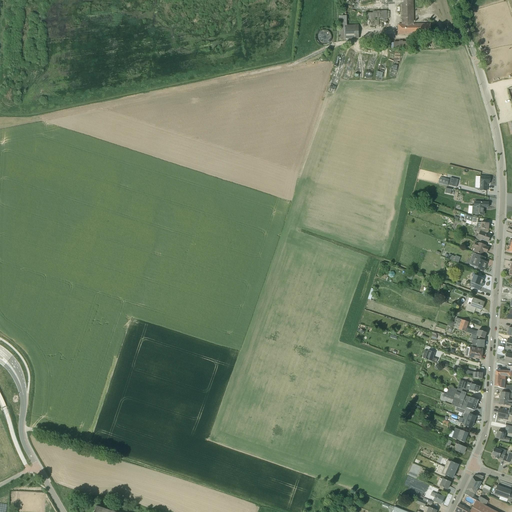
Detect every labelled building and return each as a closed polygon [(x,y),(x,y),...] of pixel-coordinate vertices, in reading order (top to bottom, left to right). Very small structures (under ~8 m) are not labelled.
[(414,24),(413,0),(402,0),(402,24),(399,25),(399,34),(422,34),(422,33),(430,33),(430,24),(423,24),(414,24)] [(360,38),(359,25),(346,25),(346,35),(351,35),(351,38),(360,38)] [(487,191),(487,185),(487,184),(489,184),(490,177),(481,177),(480,177),(477,177),(477,182),(480,183),(480,191),(487,191)] [(449,186),(457,188),(458,180),(451,178),(449,186)] [(488,208),(488,203),(474,202),(474,207),(472,207),(472,215),(484,215),(484,209),(483,209),(483,207),(488,208)] [(488,230),(489,224),(478,223),(478,218),(473,218),(466,215),(464,220),(472,222),(471,225),(475,226),(481,228),(481,230),(488,230)] [(488,242),(491,235),(488,234),(489,230),(488,230),(481,230),(481,228),(475,226),(474,229),(477,230),(476,232),(480,234),(478,239),(488,242)] [(486,246),(476,242),(474,248),(475,249),(474,252),(482,255),(483,252),(487,253),(489,248),(485,247),(486,246)] [(487,263),(484,261),(486,258),(476,254),(472,266),(478,268),(477,269),(484,271),(487,263)] [(482,287),(484,284),(482,283),(483,279),(479,277),(479,276),(476,274),(474,278),(473,278),(469,287),(478,290),(479,286),(482,287)] [(484,302),(474,298),(471,306),(468,305),(466,311),(473,313),(475,308),(481,310),(484,302)] [(467,328),(469,322),(463,320),(456,318),(454,323),(449,321),(447,326),(460,330),(473,334),(478,336),(484,339),(486,333),(478,330),(478,332),(467,328)] [(476,340),(478,336),(473,334),(471,339),(473,339),(472,345),(477,347),(484,348),(484,341),(478,340),(478,341),(476,340)] [(481,359),(482,350),(471,348),(469,357),(481,359)] [(434,353),(428,351),(428,352),(426,358),(425,360),(431,362),(434,353)] [(511,377),(511,366),(507,366),(507,371),(496,371),(495,376),(505,376),(510,377),(511,377)] [(470,372),(465,371),(464,374),(474,377),(473,379),(482,379),(482,374),(482,373),(474,372),(470,371),(470,372)] [(504,385),(505,376),(495,376),(494,387),(499,387),(499,388),(511,390),(511,386),(504,385)] [(471,384),(464,382),(462,388),(467,390),(478,393),(479,390),(479,389),(479,388),(479,387),(475,385),(476,384),(475,383),(473,382),(472,383),(471,384)] [(478,401),(470,398),(469,401),(464,399),(466,393),(461,391),(453,389),(451,396),(458,398),(458,399),(476,406),(478,401)] [(511,391),(510,394),(501,392),(500,399),(508,399),(511,400),(511,391)] [(476,406),(458,399),(455,407),(456,407),(466,411),(466,408),(474,411),(476,406)] [(465,413),(466,411),(456,407),(455,411),(464,415),(462,419),(464,419),(474,423),(476,417),(469,414),(469,415),(465,413)] [(511,420),(511,416),(508,415),(509,412),(499,410),(496,419),(506,421),(506,422),(511,423),(511,420)] [(471,429),(474,423),(464,419),(462,424),(465,425),(465,426),(471,429)] [(464,443),(468,433),(455,428),(452,438),(464,443)] [(509,439),(504,438),(505,434),(497,432),(497,433),(496,435),(497,435),(496,438),(499,439),(499,440),(508,442),(509,439)] [(463,454),(466,448),(456,444),(454,447),(450,445),(451,442),(448,440),(445,446),(456,451),(455,451),(463,454)] [(504,461),(506,456),(504,456),(506,451),(502,449),(501,451),(494,448),(492,455),(495,456),(495,458),(498,459),(499,459),(501,460),(504,461)] [(445,465),(447,459),(440,456),(438,463),(445,465)] [(455,472),(458,465),(451,462),(447,461),(445,467),(455,472)] [(452,478),(455,472),(445,467),(442,473),(445,475),(452,478)] [(477,489),(484,477),(480,475),(476,475),(472,478),(469,484),(473,487),(477,489)] [(451,483),(443,479),(440,486),(439,486),(443,488),(444,488),(448,489),(451,483)] [(477,489),(473,487),(469,484),(464,494),(472,498),(476,501),(485,506),(488,501),(480,497),(478,500),(473,497),(477,489)] [(511,494),(510,494),(511,491),(497,486),(494,494),(508,499),(507,501),(511,502),(511,498),(511,494)] [(442,504),(443,501),(442,501),(444,498),(440,496),(442,493),(438,491),(436,494),(432,492),(430,496),(435,498),(433,501),(441,504),(442,504)] [(449,494),(445,505),(448,506),(453,495),(449,494)] [(424,507),(426,503),(423,501),(417,499),(416,503),(424,507)] [(496,511),(485,506),(476,501),(471,510),(470,511),(469,511),(496,511)]
